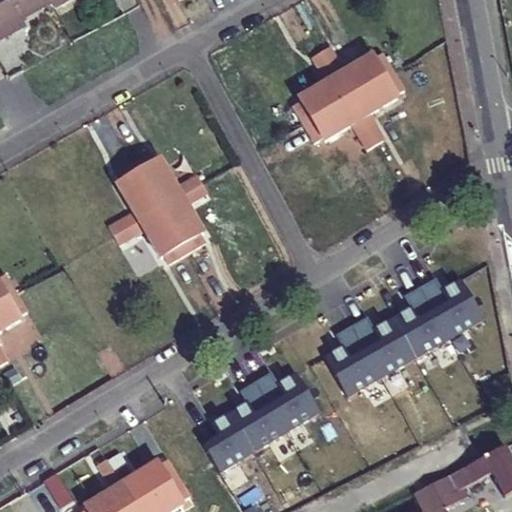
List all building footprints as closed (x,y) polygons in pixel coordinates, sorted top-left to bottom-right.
[(9,25),(18,20),(50,4),(48,0),(0,0),(0,37),(13,30),(9,25)] [(48,0),(50,4),(53,9),(69,0),(48,0)] [(20,27),(18,20),(9,25),(13,30),(20,27)] [(349,103),(393,77),(383,58),(371,64),(369,62),(346,76),(333,52),(322,58),(349,103)] [(349,103),(322,58),(311,64),(325,89),(300,103),(302,106),(294,111),(305,130),(349,103)] [(393,77),(349,103),(376,150),(387,143),(372,118),(395,105),(394,102),(405,96),(393,77)] [(349,103),(305,130),(316,149),(324,144),(325,146),(349,132),(363,157),(376,150),(349,103)] [(161,215),(206,187),(200,178),(177,191),(161,165),(159,166),(153,157),(133,170),(161,215)] [(161,215),(133,170),(117,179),(122,188),(117,190),(133,217),(108,231),(115,243),(161,215)] [(161,215),(188,259),(207,247),(202,239),(205,237),(189,211),(212,197),(206,187),(161,215)] [(161,215),(115,243),(121,253),(146,238),(161,262),(165,260),(170,269),(188,259),(161,215)] [(0,303),(14,295),(3,277),(0,279),(0,303)] [(0,303),(0,366),(8,361),(0,347),(0,332),(19,321),(18,318),(26,313),(14,295),(0,303)] [(385,371),(431,342),(424,330),(400,345),(386,321),(384,322),(379,313),(357,327),(385,371)] [(385,371),(357,327),(341,337),(345,345),(342,346),(357,372),(332,388),(339,399),(385,371)] [(385,371),(413,416),(432,404),(426,395),(429,392),(414,368),(438,353),(431,342),(385,371)] [(385,371),(339,399),(345,409),(370,394),(386,419),(388,418),(394,427),(413,416),(385,371)] [(434,487),(446,511),(486,491),(493,505),(511,495),(511,458),(508,450),(434,487)] [(134,507),(178,481),(166,461),(156,467),(155,464),(131,479),(116,454),(105,460),(134,507)] [(126,511),(134,507),(105,460),(95,467),(110,492),(84,507),(85,510),(80,511),(126,511)] [(134,507),(136,511),(174,511),(182,508),(179,504),(189,498),(178,481),(134,507)]
